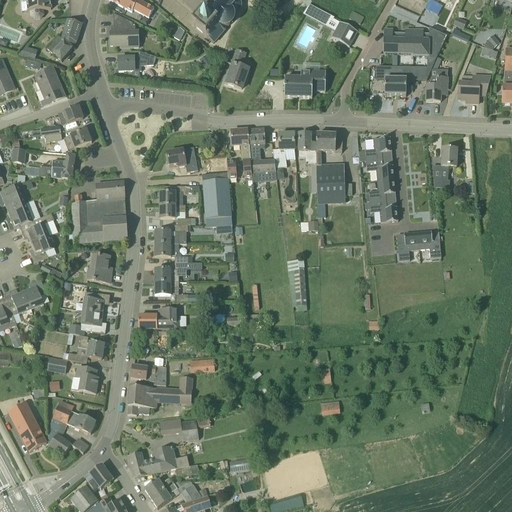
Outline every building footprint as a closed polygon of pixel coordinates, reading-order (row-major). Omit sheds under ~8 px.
[(43,11),(51,10),(49,0),(23,0),(27,1),(29,12),(30,12),(30,17),(35,21),(40,20),(43,16),(43,11)] [(107,0),(131,13),(134,8),(150,17),(155,10),(137,0),(107,0)] [(240,8),(241,6),(241,3),(240,2),(239,0),(179,0),(200,17),(192,26),(211,42),(214,44),(225,30),(223,28),(216,21),(217,22),(218,22),(219,23),(221,23),(222,24),(224,24),(226,24),(227,23),(228,23),(230,22),(231,21),(232,20),(233,19),(234,19),(234,18),(234,17),(235,16),(235,15),(235,14),(235,11),(237,11),(238,10),(239,9),(240,8)] [(430,0),(429,0),(425,9),(438,15),(442,6),(430,0)] [(494,0),(493,8),(504,10),(505,0),(494,0)] [(310,3),(304,14),(334,30),(338,21),(333,18),(334,16),(310,3)] [(394,7),(391,13),(415,24),(418,17),(394,7)] [(360,26),(364,18),(362,16),(354,12),(351,16),(349,20),(360,26)] [(120,46),(120,49),(139,48),(138,32),(135,32),(135,27),(133,27),(133,24),(132,24),(113,14),(114,27),(111,27),(111,33),(110,33),(110,47),(120,46)] [(456,19),(453,27),(463,31),(466,23),(456,19)] [(57,38),(46,50),(60,63),(72,50),(75,44),(81,25),(67,20),(62,36),(61,40),(57,38)] [(332,39),(336,41),(349,49),(358,33),(340,24),(332,39)] [(184,33),(179,29),(174,39),(179,42),(184,33)] [(435,30),(425,29),(425,36),(425,51),(440,51),(448,35),(435,30)] [(460,31),(455,29),(451,36),(468,43),(470,37),(459,32),(460,31)] [(392,30),(383,30),(383,50),(425,51),(425,36),(419,36),(419,31),(402,30),(402,40),(397,40),(392,40),(392,30)] [(494,50),(500,45),(493,37),(487,42),(485,47),(494,50)] [(180,46),(174,44),(171,50),(176,53),(180,46)] [(37,52),(26,48),(18,57),(34,61),(37,52)] [(498,52),(484,48),(482,54),(496,58),(498,52)] [(511,49),(505,49),(503,86),(502,106),(511,106),(511,49)] [(224,86),(240,91),(242,92),(250,70),(242,67),(246,54),(236,50),(231,63),(232,64),(224,86)] [(156,58),(138,52),(137,58),(135,58),(134,55),(118,56),(119,73),(133,72),(139,72),(141,72),(141,67),(153,67),(156,58)] [(36,63),(27,60),(25,67),(34,70),(36,63)] [(0,80),(9,76),(3,62),(0,63),(0,80)] [(214,67),(210,62),(207,64),(203,66),(206,72),(210,69),(214,67)] [(40,91),(59,83),(53,69),(34,77),(40,91)] [(432,70),(432,69),(413,69),(409,69),(389,69),(388,80),(385,80),(384,97),(405,98),(406,83),(426,83),(431,72),(432,70)] [(426,103),(440,104),(441,94),(447,94),(448,79),(447,79),(448,71),(432,70),(431,72),(431,79),(430,79),(430,88),(426,88),(426,103)] [(300,78),(285,78),(284,98),(312,99),(312,93),(325,93),(326,73),(301,72),(300,78)] [(0,96),(15,91),(9,76),(0,80),(0,96)] [(469,102),(471,103),(471,105),(478,106),(478,97),(486,98),(491,79),(473,78),(472,87),(459,86),(458,102),(469,102)] [(46,106),(65,98),(59,83),(40,91),(44,100),(46,106)] [(57,116),(59,122),(62,128),(83,120),(78,108),(57,116)] [(60,127),(40,130),(41,137),(45,137),(61,134),(60,127)] [(264,130),(248,131),(249,147),(250,157),(255,157),(254,147),(265,146),(264,130)] [(87,131),(63,140),(67,152),(91,144),(87,131)] [(241,160),(242,160),(243,160),(244,179),(251,179),(251,175),(250,164),(250,162),(250,157),(249,147),(248,131),(231,132),(232,149),(240,148),(241,160)] [(62,142),(61,134),(45,137),(46,144),(62,142)] [(0,137),(0,140),(0,141),(2,141),(4,147),(9,145),(8,143),(9,142),(7,135),(0,137)] [(294,135),(279,135),(279,151),(272,151),(274,161),(275,170),(287,169),(286,161),(295,160),(294,153),(294,135)] [(298,135),(298,159),(305,159),(305,166),(316,166),(315,153),(316,144),(310,144),(310,135),(298,135)] [(316,167),(317,193),(318,207),(318,220),(326,219),(325,206),(345,205),(345,197),(352,197),(352,186),(345,186),(344,166),(321,166),(321,153),(342,154),(342,136),(316,135),(316,144),(315,153),(316,166),(316,167)] [(374,152),(364,152),(365,163),(382,161),(382,155),(392,154),(390,139),(373,141),(374,152)] [(167,154),(169,168),(177,166),(177,169),(185,168),(186,174),(198,172),(193,149),(167,154)] [(442,150),(441,167),(432,167),(433,181),(447,182),(448,168),(456,168),(457,150),(442,150)] [(24,166),(26,153),(13,152),(12,164),(24,166)] [(38,178),(71,181),(72,181),(76,157),(66,156),(65,163),(52,162),(52,168),(40,167),(38,178)] [(276,182),(275,170),(274,161),(250,162),(250,164),(251,175),(263,175),(264,183),(276,182)] [(382,161),(365,163),(366,173),(376,173),(377,183),(394,181),(393,167),(383,168),(382,161)] [(228,175),(228,181),(236,180),(234,163),(227,163),(227,166),(227,175),(228,175)] [(206,229),(217,229),(226,228),(232,228),(228,181),(228,175),(227,175),(216,176),(201,177),(206,229)] [(18,177),(17,186),(25,184),(25,178),(18,177)] [(378,193),(368,194),(369,204),(386,203),(386,196),(395,195),(394,181),(377,183),(378,193)] [(123,184),(95,186),(97,202),(125,199),(123,184)] [(0,193),(0,207),(0,208),(5,207),(7,213),(26,205),(19,187),(0,193)] [(187,195),(190,195),(190,188),(164,188),(164,194),(159,194),(159,195),(159,207),(176,207),(176,194),(183,194),(183,197),(186,197),(186,196),(187,196),(187,195)] [(60,197),(58,207),(66,209),(68,199),(60,197)] [(74,198),(75,205),(83,204),(82,197),(74,198)] [(83,204),(75,205),(71,205),(72,235),(72,241),(73,246),(103,244),(103,243),(128,241),(126,218),(102,220),(103,228),(87,229),(86,203),(83,204)] [(386,203),(369,204),(370,215),(380,214),(381,225),(398,223),(397,209),(387,210),(386,203)] [(9,218),(5,220),(10,232),(19,229),(33,223),(26,205),(7,213),(9,218)] [(185,207),(176,207),(159,207),(159,208),(159,219),(159,220),(176,221),(176,214),(185,214),(185,207)] [(24,241),(29,240),(31,245),(50,237),(45,225),(54,222),(51,216),(33,223),(19,229),(24,241)] [(308,223),(308,224),(308,233),(318,233),(318,223),(308,223)] [(439,231),(418,233),(419,252),(429,251),(430,261),(441,260),(439,231)] [(154,234),(154,246),(171,246),(178,246),(179,246),(179,238),(171,238),(171,233),(154,233),(154,234)] [(418,233),(396,235),(399,264),(410,263),(409,253),(419,252),(418,233)] [(28,253),(33,265),(48,259),(46,253),(54,250),(50,237),(31,245),(33,251),(28,253)] [(154,259),(171,259),(174,259),(174,258),(181,258),(181,257),(178,254),(178,246),(171,246),(154,246),(154,247),(155,258),(154,258),(154,259)] [(234,264),(234,255),(225,255),(225,264),(234,264)] [(86,282),(110,286),(110,284),(109,283),(110,275),(107,275),(109,260),(92,257),(90,273),(87,273),(86,282)] [(293,308),(307,307),(303,262),(287,264),(293,308)] [(154,272),(155,272),(155,284),(178,284),(179,277),(187,277),(187,271),(188,271),(188,265),(174,265),(174,271),(154,271),(154,272)] [(51,270),(43,266),(41,271),(49,275),(51,270)] [(228,274),(229,283),(237,282),(236,274),(228,274)] [(24,292),(31,311),(44,306),(40,298),(46,295),(40,281),(28,286),(30,290),(24,292)] [(178,284),(155,284),(155,285),(155,296),(155,297),(174,297),(174,303),(188,303),(188,296),(179,296),(178,284)] [(18,316),(31,311),(24,292),(18,295),(16,290),(4,295),(5,300),(12,318),(18,316)] [(108,307),(110,297),(85,294),(84,300),(82,313),(102,315),(103,306),(108,307)] [(0,333),(16,327),(12,318),(5,300),(0,301),(0,333)] [(138,317),(138,330),(178,330),(178,311),(157,311),(157,316),(157,318),(138,317)] [(81,326),(81,328),(80,337),(86,338),(87,333),(105,335),(106,326),(100,325),(102,315),(82,313),(80,326),(81,326)] [(242,327),(241,319),(227,319),(227,328),(242,327)] [(368,323),(369,332),(380,331),(379,323),(368,323)] [(77,349),(86,351),(85,358),(101,361),(104,346),(88,343),(88,339),(86,338),(80,337),(79,337),(77,349)] [(23,347),(20,340),(12,343),(15,350),(23,347)] [(0,352),(0,366),(9,367),(9,363),(22,365),(23,356),(2,353),(0,352)] [(82,365),(84,358),(69,355),(68,362),(82,365)] [(68,362),(49,359),(47,372),(65,375),(68,362)] [(190,376),(214,374),(214,360),(190,362),(190,376)] [(166,369),(140,365),(139,368),(132,368),(131,380),(154,384),(153,386),(165,387),(166,369)] [(96,396),(98,380),(96,380),(97,373),(77,369),(75,379),(81,380),(79,393),(96,396)] [(329,370),(321,370),(322,385),(330,384),(329,370)] [(232,390),(231,378),(221,380),(223,391),(232,390)] [(137,416),(149,417),(149,411),(156,411),(156,406),(178,407),(178,406),(193,406),(193,389),(192,389),(192,381),(180,381),(180,391),(157,389),(157,390),(129,388),(127,417),(136,417),(137,416)] [(95,424),(79,417),(72,414),(74,408),(61,402),(50,427),(50,447),(64,456),(72,445),(62,438),(67,426),(90,436),(95,424)] [(322,417),(340,415),(339,403),(321,405),(322,417)] [(26,404),(8,414),(30,454),(38,449),(47,445),(26,404)] [(209,419),(180,423),(180,420),(160,423),(161,436),(181,434),(183,443),(199,441),(197,431),(211,429),(209,419)] [(73,448),(83,455),(88,448),(78,440),(73,448)] [(134,480),(175,470),(187,467),(185,457),(176,460),(173,448),(151,453),(152,461),(144,463),(142,455),(129,458),(134,480)] [(257,458),(249,460),(250,467),(258,466),(257,458)] [(229,465),(230,476),(250,473),(249,462),(229,465)] [(107,474),(102,466),(89,475),(93,481),(89,485),(70,501),(79,511),(87,511),(99,503),(91,492),(97,488),(100,491),(113,482),(107,474)] [(176,471),(177,478),(178,479),(198,475),(196,467),(176,471)] [(151,500),(173,485),(170,480),(161,485),(159,481),(144,490),(151,500)] [(179,485),(176,488),(174,485),(173,485),(151,500),(158,510),(172,501),(180,496),(186,505),(202,500),(197,493),(191,484),(181,484),(179,485)] [(205,491),(197,493),(202,500),(207,498),(208,498),(205,491)] [(174,509),(167,511),(200,511),(210,508),(207,498),(202,500),(181,507),(174,510),(174,509)] [(120,511),(124,510),(119,501),(112,505),(109,499),(98,506),(89,511),(120,511)]
